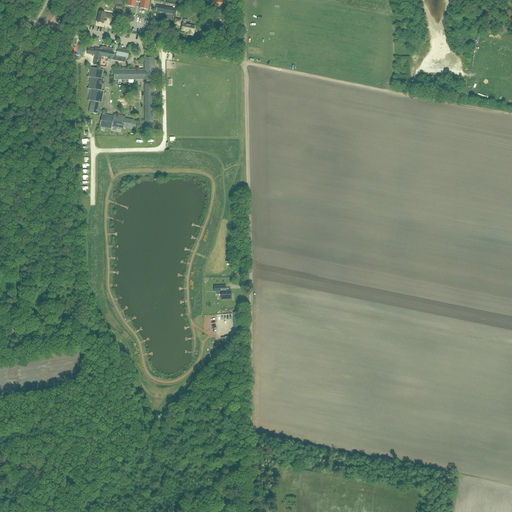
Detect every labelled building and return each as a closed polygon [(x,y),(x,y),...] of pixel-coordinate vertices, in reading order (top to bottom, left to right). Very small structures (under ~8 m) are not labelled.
[(127,0),(127,6),(135,7),(136,2),(141,3),(140,8),(147,10),(149,0),(127,0)] [(164,22),(171,23),(172,14),(176,15),(177,9),(157,6),(156,6),(155,9),(156,9),(156,12),(166,13),(164,22)] [(99,12),(97,22),(98,22),(98,23),(102,24),(102,23),(103,23),(103,22),(105,23),(105,20),(103,20),(104,18),(113,20),(112,26),(118,27),(120,16),(114,15),(114,16),(105,14),(105,13),(99,12)] [(193,33),(195,26),(182,24),(182,25),(180,24),(181,20),(175,19),(174,25),(179,26),(180,26),(181,26),(181,31),(187,32),(187,35),(192,36),(192,33),(193,33)] [(114,46),(113,49),(102,47),(101,50),(95,49),(94,50),(88,49),(87,54),(95,55),(93,65),(99,66),(101,56),(108,57),(108,59),(125,62),(126,58),(128,58),(129,51),(117,48),(118,46),(117,45),(115,45),(114,46)] [(145,80),(145,81),(154,81),(153,58),(144,58),(144,70),(114,70),(114,79),(145,80)] [(91,77),(101,79),(103,70),(90,68),(89,77),(91,78),(91,77)] [(101,91),(103,80),(101,79),(91,77),(91,78),(89,89),(91,89),(101,91)] [(153,132),(153,126),(155,126),(155,124),(153,124),(152,85),(145,85),(145,132),(153,132)] [(101,103),(103,92),(101,91),(91,89),(89,101),(91,101),(99,103),(101,103)] [(111,127),(113,117),(102,115),(100,127),(111,129),(111,127)] [(125,119),(125,117),(114,115),(113,117),(111,127),(123,129),(123,127),(125,119)] [(231,299),(230,291),(225,291),(225,286),(216,287),(216,291),(217,291),(217,295),(221,295),(221,300),(231,299)]
